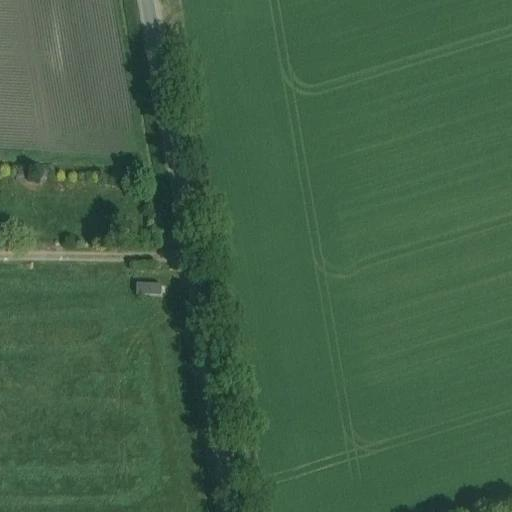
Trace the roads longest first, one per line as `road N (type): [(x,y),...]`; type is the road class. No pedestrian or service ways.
road 1 (residential): [(237,511),(147,0)]
road 2 (track): [(191,255),(0,252)]
